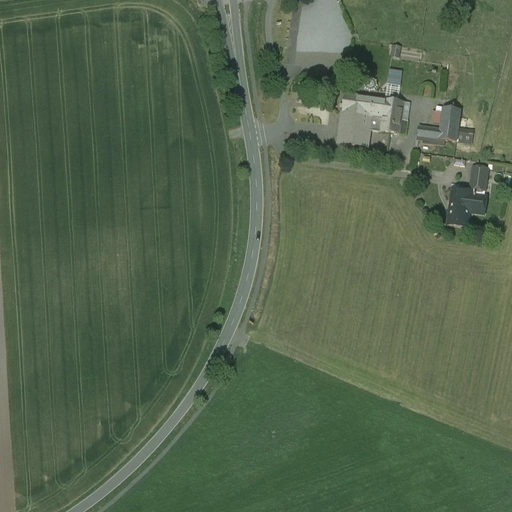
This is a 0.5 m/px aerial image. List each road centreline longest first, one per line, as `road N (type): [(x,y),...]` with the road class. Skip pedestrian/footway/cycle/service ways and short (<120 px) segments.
road 1 (tertiary): [(77,511),(183,409),(226,336),(252,259),(250,136)]
road 2 (unclassified): [(250,136),(280,130),(284,113),(267,27),(273,0)]
road 3 (tertiary): [(250,136),(225,0)]
